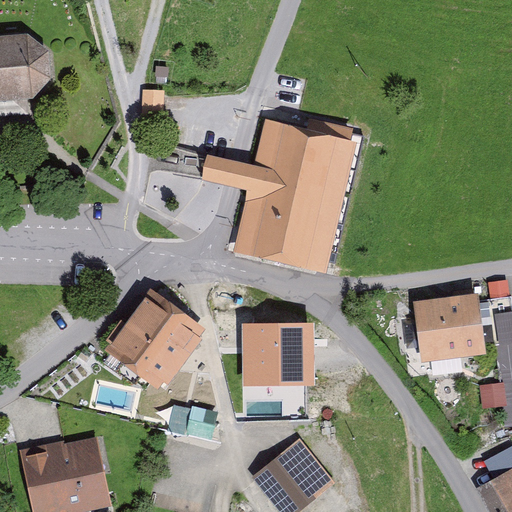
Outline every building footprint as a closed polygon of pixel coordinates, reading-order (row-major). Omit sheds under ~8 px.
[(31,40),(0,41),(0,104),(33,102),(49,96),(55,81),(55,63),(47,48),(31,40)] [(372,145),(268,119),(234,250),(338,277),(372,145)] [(507,422),(511,421),(511,280),(491,283),(502,377),(481,379),(484,403),(505,401),(507,422)] [(202,330),(152,292),(110,347),(161,385),(202,330)] [(481,299),(417,306),(423,364),(487,357),(481,299)] [(310,327),(245,328),(246,384),(311,383),(310,327)] [(302,443),(256,478),(282,511),(301,511),(335,486),(302,443)] [(99,444),(24,460),(34,511),(112,511),(113,511),(99,444)] [(511,511),(511,474),(477,493),(487,511),(511,511)]
